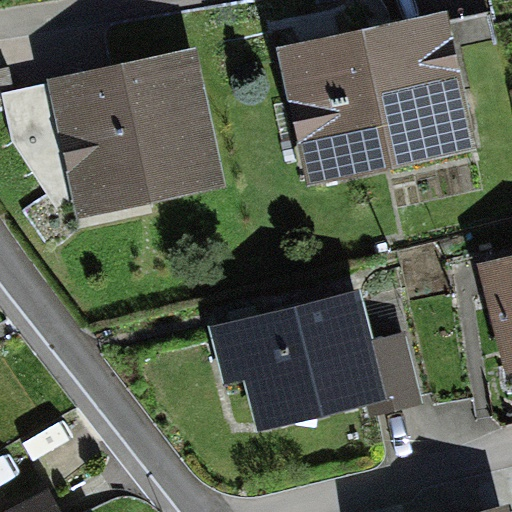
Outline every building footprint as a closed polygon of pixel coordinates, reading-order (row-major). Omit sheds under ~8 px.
[(311,132),(317,158),(384,143),(386,153),(458,137),(448,93),(505,80),(492,21),(394,40),(392,30),(356,38),(351,45),(295,58),(305,103),(294,121),(311,132)] [(11,139),(55,207),(208,175),(184,63),(3,102),(11,139)] [(511,362),(511,276),(490,282),(510,363),(511,362)] [(350,302),(243,328),(265,416),(372,389),(350,302)] [(9,511),(57,511),(48,492),(9,511)]
